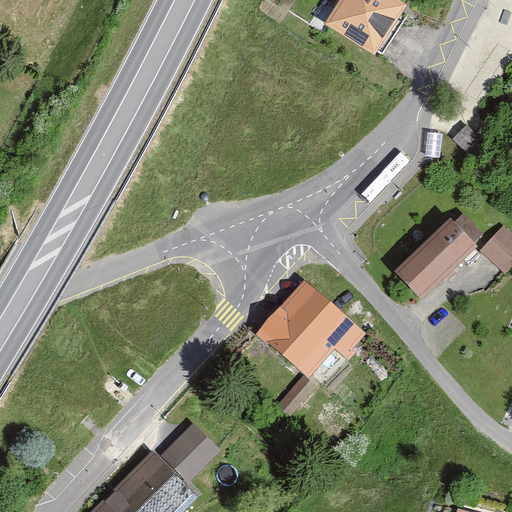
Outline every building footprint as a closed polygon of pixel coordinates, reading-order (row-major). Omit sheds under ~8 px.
[(410,12),(389,0),(342,0),(326,27),(381,60),(410,12)] [(441,157),(443,135),(430,133),(427,155),(441,157)] [(396,275),(423,303),(478,250),(452,222),(396,275)] [(511,242),(504,236),(486,255),(505,272),(511,264),(511,242)] [(360,336),(305,292),(264,339),(308,378),(336,347),(353,361),(360,336)] [(304,383),(282,408),(292,416),(313,390),(304,383)] [(151,452),(91,511),(185,511),(213,484),(177,452),(163,465),(151,452)]
